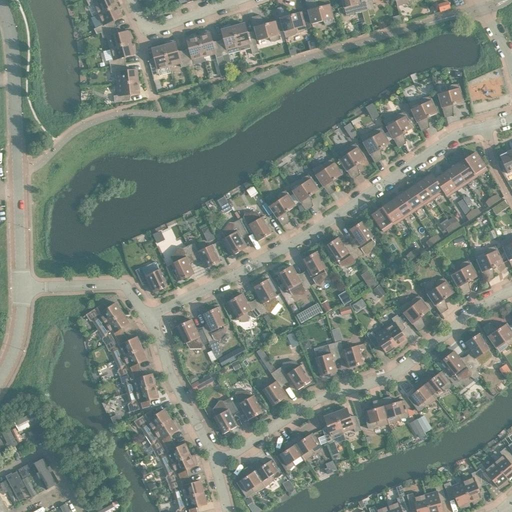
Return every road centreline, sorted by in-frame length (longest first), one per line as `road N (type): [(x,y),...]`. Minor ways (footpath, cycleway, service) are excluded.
road 1 (residential): [(147,319),(302,239),(458,133),(511,118)]
road 2 (residential): [(215,463),(318,398),(389,378),(485,301),(511,289)]
road 3 (residential): [(0,12),(14,79),(22,286)]
road 4 (residential): [(215,463),(147,319)]
road 5 (residential): [(147,319),(125,283),(22,286)]
